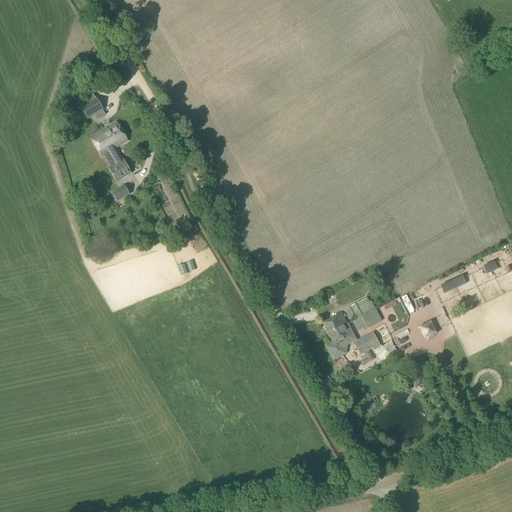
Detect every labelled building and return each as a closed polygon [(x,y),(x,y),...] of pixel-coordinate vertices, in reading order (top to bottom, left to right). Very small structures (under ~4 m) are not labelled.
[(86,106),(81,109),(87,119),(93,116),(96,121),(105,116),(102,111),(96,100),(95,100),(86,106)] [(102,157),(112,151),(118,163),(108,169),(116,181),(120,179),(121,180),(131,174),(122,160),(122,161),(115,149),(128,142),(116,123),(90,138),(102,157)] [(116,204),(122,200),(129,196),(124,186),(111,193),(116,204)] [(494,264),(493,263),(483,268),(483,269),(486,276),(497,271),(494,264)] [(462,277),(440,287),(441,289),(444,294),(449,292),(448,290),(459,285),(460,287),(465,285),(463,279),(462,277)] [(357,319),(375,310),(371,302),(369,303),(368,300),(367,301),(366,299),(351,307),(357,319)] [(375,310),(357,319),(364,331),(371,327),(381,322),(375,310)] [(328,335),(347,325),(341,314),(322,324),(328,335)] [(435,335),(430,324),(420,329),(425,340),(435,335)] [(342,348),(355,341),(347,325),(328,335),(333,345),(328,348),(334,360),(345,354),(342,348)] [(360,354),(364,352),(368,363),(376,361),(372,349),(380,346),(376,333),(355,340),(360,354)] [(399,334),(393,339),(401,348),(406,343),(399,334)]
